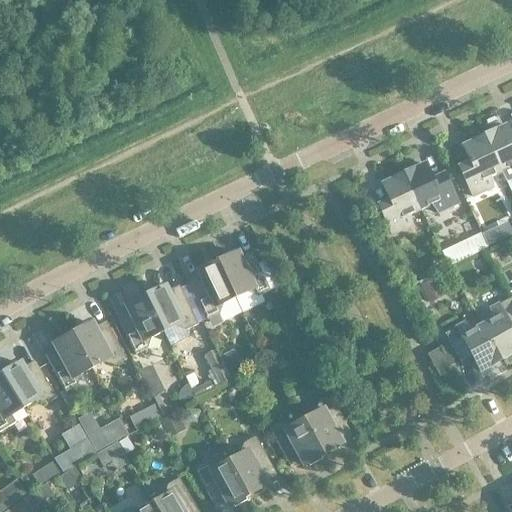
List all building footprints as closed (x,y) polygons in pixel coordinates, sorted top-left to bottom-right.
[(505,126),(483,137),(500,173),(511,167),(511,141),(511,142),(505,126)] [(500,173),(483,137),(461,147),(468,162),(457,167),(471,197),(490,188),(488,179),(500,173)] [(424,164),(402,175),(419,211),(432,205),(438,213),(457,204),(443,174),(431,180),(424,164)] [(419,211),(402,175),(381,185),(388,200),(376,206),(391,236),(410,227),(407,217),(419,211)] [(237,253),(217,263),(234,299),(245,293),(257,297),(269,291),(251,253),(239,258),(237,253)] [(234,299),(217,263),(196,272),(199,277),(188,283),(206,321),(218,315),(222,304),(234,299)] [(432,276),(417,284),(427,304),(443,296),(432,276)] [(164,287),(144,297),(162,333),(173,327),(184,331),(197,325),(178,287),(167,292),(164,287)] [(287,292),(273,299),(279,312),(293,306),(287,292)] [(162,333),(144,297),(124,307),(127,312),(115,317),(134,356),(146,350),(150,338),(162,333)] [(511,326),(511,307),(508,300),(490,309),(493,319),(481,326),(500,361),(511,354),(511,332),(509,327),(511,326)] [(91,324),(71,334),(91,369),(102,363),(113,367),(125,360),(105,323),(94,329),(91,324)] [(479,372),(500,361),(481,326),(469,332),(463,324),(444,334),(456,357),(467,350),(479,372)] [(91,369),(71,334),(52,345),(55,350),(44,356),(64,393),(76,387),(79,375),(91,369)] [(425,356),(437,378),(450,371),(438,349),(425,356)] [(213,350),(203,355),(211,371),(208,372),(216,388),(229,382),(213,350)] [(284,357),(274,362),(279,372),(289,366),(284,357)] [(20,363),(1,375),(21,409),(32,403),(44,405),(55,398),(33,362),(23,368),(20,363)] [(21,409),(1,375),(0,375),(0,431),(7,427),(10,416),(21,409)] [(158,378),(145,384),(152,398),(165,391),(158,378)] [(210,382),(191,391),(194,399),(213,389),(210,382)] [(231,387),(226,390),(227,395),(232,396),(235,391),(231,387)] [(314,414),(303,421),(322,456),(342,445),(339,440),(350,434),(330,397),(318,403),(314,414)] [(154,406),(143,411),(150,424),(160,419),(154,406)] [(176,412),(159,421),(167,437),(184,428),(176,412)] [(90,417),(77,424),(94,454),(126,436),(117,420),(97,431),(90,417)] [(322,456),(303,421),(292,427),(280,423),(268,430),(289,467),(300,461),(303,466),(322,456)] [(77,427),(59,437),(68,452),(85,442),(77,427)] [(127,438),(119,443),(126,455),(134,450),(127,438)] [(239,456),(228,462),(247,497),(267,486),(264,481),(275,475),(254,438),(242,444),(239,456)] [(52,462),(42,469),(49,480),(59,474),(52,462)] [(247,497),(228,462),(217,468),(205,465),(193,471),(214,508),(225,503),(227,508),(247,497)] [(163,497),(152,504),(156,511),(197,511),(178,479),(166,486),(163,497)] [(46,484),(35,492),(43,503),(50,498),(51,491),(46,484)]
